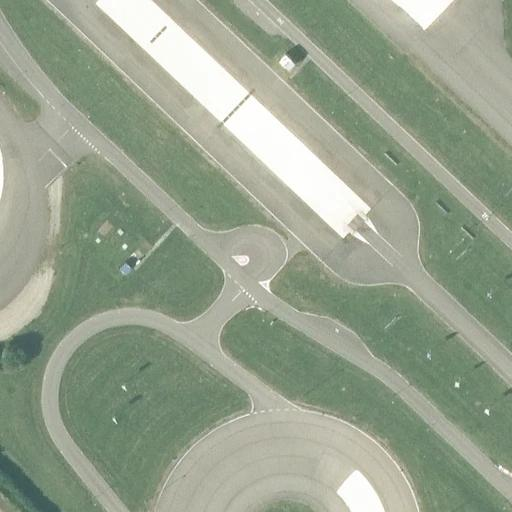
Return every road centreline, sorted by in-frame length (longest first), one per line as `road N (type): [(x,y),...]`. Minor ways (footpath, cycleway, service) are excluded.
road 1 (unknown): [(311,434),(192,343)]
road 2 (unknown): [(311,434),(216,511)]
